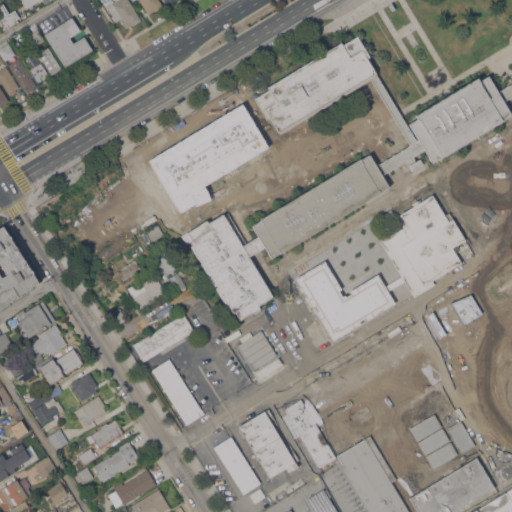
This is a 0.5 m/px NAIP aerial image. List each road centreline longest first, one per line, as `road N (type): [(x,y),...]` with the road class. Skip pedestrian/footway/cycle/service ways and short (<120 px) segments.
road 1 (tertiary): [(6,187),(210,511)]
road 2 (primary): [(6,187),(314,0)]
road 3 (primary): [(170,51),(0,150)]
